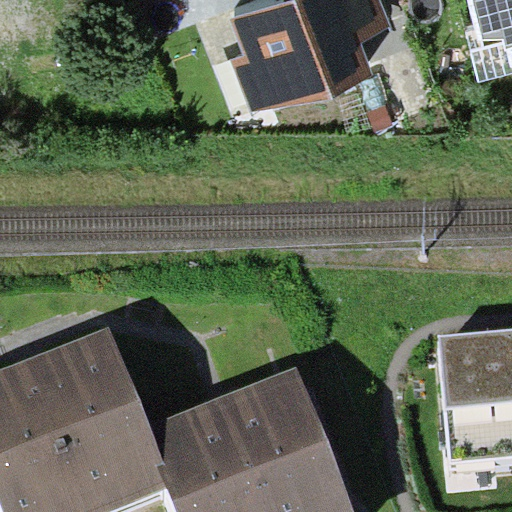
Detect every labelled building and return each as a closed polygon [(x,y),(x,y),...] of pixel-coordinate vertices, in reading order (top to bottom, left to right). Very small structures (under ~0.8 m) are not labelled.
[(367,36),(397,25),(387,0),(255,0),(232,8),(269,109),(379,70),(367,36)] [(511,46),(511,0),(469,0),(479,46),(511,46)] [(511,351),(432,359),(443,478),(511,472),(511,351)] [(149,456),(110,357),(0,399),(0,511),(168,511),(170,511),(149,456)] [(170,511),(346,511),(301,397),(198,437),(149,456),(170,511)]
